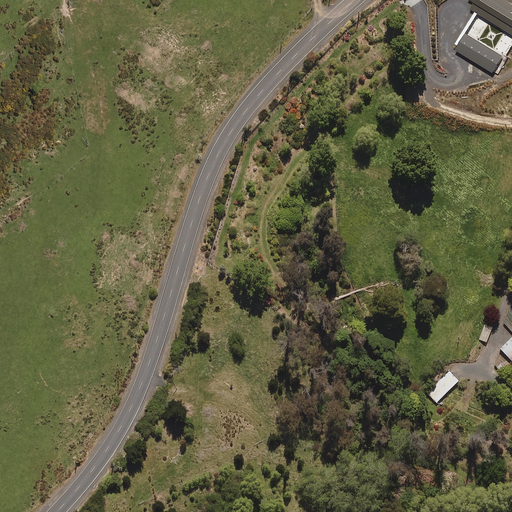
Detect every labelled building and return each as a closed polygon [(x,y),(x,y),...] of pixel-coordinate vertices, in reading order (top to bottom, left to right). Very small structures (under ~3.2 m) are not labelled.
[(511,5),(503,0),(468,0),(475,4),(471,10),(511,35),(511,5)] [(495,75),(505,59),(466,35),(457,51),(495,75)] [(488,344),(493,328),(485,325),(480,341),(488,344)] [(511,340),(501,352),(509,359),(502,366),(499,363),(496,367),(503,374),(511,365),(511,340)] [(436,404),(458,382),(448,372),(426,395),(436,404)]
